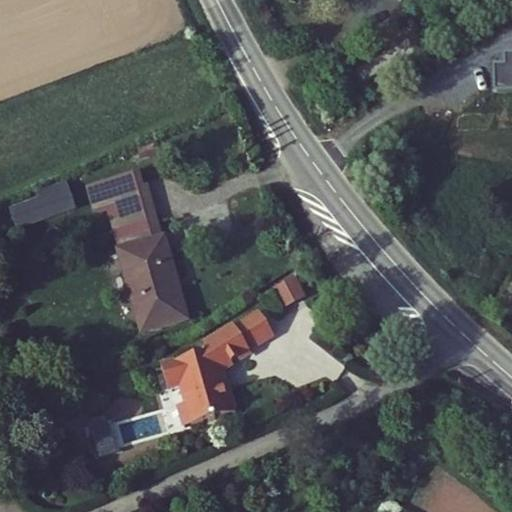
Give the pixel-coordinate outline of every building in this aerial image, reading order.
[(103,188),(109,209),(140,200),(134,179),(103,188)] [(49,214),(44,198),(13,209),(18,224),(49,214)] [(187,329),(163,244),(153,247),(140,200),(109,209),(121,257),(116,258),(138,342),(187,329)] [(232,370),(254,354),(237,329),(215,344),(232,370)] [(202,389),(232,370),(215,344),(184,364),(186,373),(142,390),(151,412),(164,407),(171,425),(164,428),(171,448),(221,430),(211,404),(211,403),(210,403),(210,402),(209,402),(208,402),(207,402),(207,403),(202,389)]
